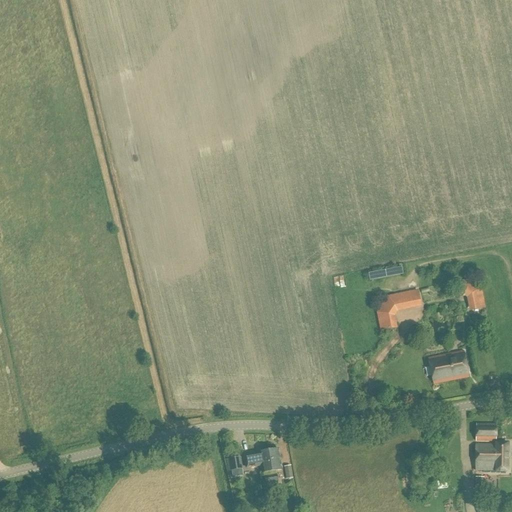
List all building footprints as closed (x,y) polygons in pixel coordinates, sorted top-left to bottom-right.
[(365,284),(373,283),(372,273),(363,274),(365,284)] [(458,283),(460,297),(467,296),(469,297),(472,311),(485,308),(481,289),(469,281),(458,283)] [(379,313),(382,331),(397,328),(395,316),(398,310),(422,306),(419,291),(389,297),(379,313)] [(428,360),(433,386),(469,378),(464,353),(428,360)] [(476,442),(497,442),(497,425),(476,425),(476,442)] [(475,471),(495,472),(495,473),(508,473),(508,444),(496,444),(496,446),(476,446),(475,471)] [(263,477),(264,477),(265,477),(266,484),(278,482),(276,471),(283,470),(279,450),(268,452),(272,472),(269,473),(269,476),(263,477)] [(272,472),(268,452),(259,453),(259,454),(245,456),(247,468),(261,466),(263,472),(260,473),(260,477),(263,477),(269,476),(269,473),(272,472)] [(240,458),(231,459),(227,460),(229,472),(232,472),(234,471),(242,470),(240,458)] [(476,478),(475,490),(484,490),(484,478),(476,478)]
